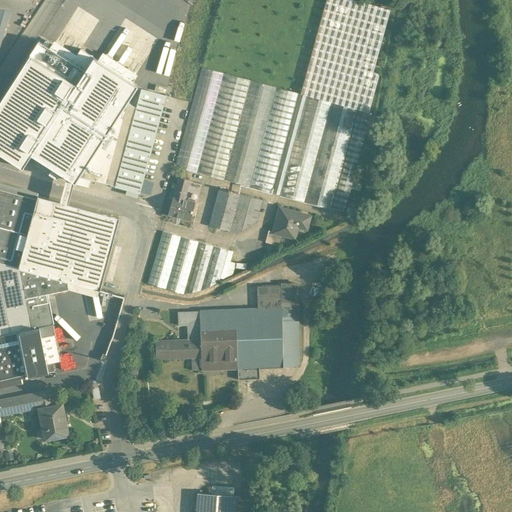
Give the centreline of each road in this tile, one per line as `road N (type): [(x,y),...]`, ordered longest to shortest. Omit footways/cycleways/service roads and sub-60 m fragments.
road 1 (residential): [(124,460),(111,382),(145,227),(136,212),(0,172)]
road 2 (tertiary): [(511,381),(124,460)]
road 3 (tertiary): [(124,460),(0,485)]
